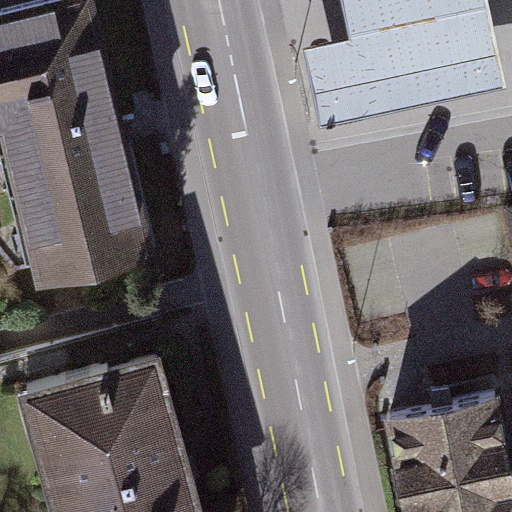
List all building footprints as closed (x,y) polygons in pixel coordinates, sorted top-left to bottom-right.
[(98,0),(53,0),(0,12),(0,123),(121,95),(98,0)] [(490,0),(341,0),(347,29),(302,39),(319,120),(508,80),(490,0)] [(121,95),(0,123),(0,130),(37,284),(163,249),(121,95)] [(207,511),(163,344),(18,382),(52,511),(207,511)] [(511,511),(511,428),(502,381),(387,406),(412,511),(511,511)]
